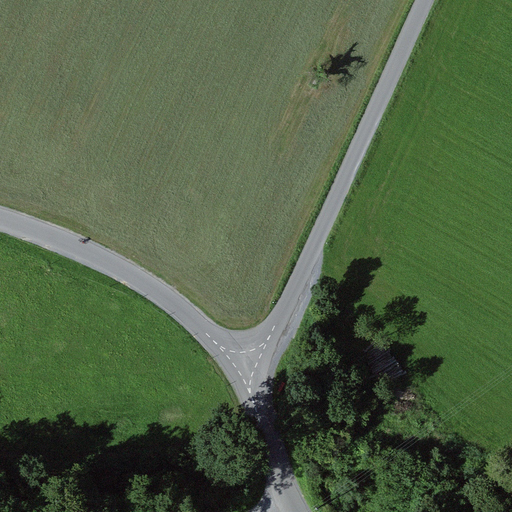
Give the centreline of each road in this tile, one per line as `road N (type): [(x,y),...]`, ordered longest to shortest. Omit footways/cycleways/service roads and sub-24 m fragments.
road 1 (residential): [(429,0),(250,380)]
road 2 (unclassified): [(0,219),(49,234),(158,294),(250,380)]
road 3 (residential): [(250,380),(288,511)]
